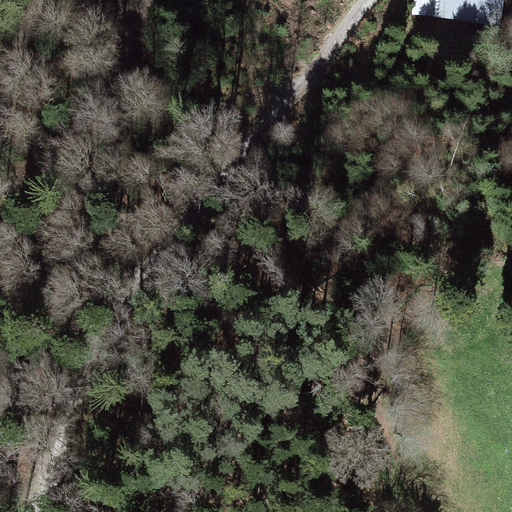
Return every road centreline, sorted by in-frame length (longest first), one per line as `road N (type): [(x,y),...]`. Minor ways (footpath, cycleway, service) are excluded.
road 1 (unclassified): [(360,0),(105,328),(62,431),(42,511)]
road 2 (unclassified): [(0,246),(109,79),(149,0)]
road 3 (unclassified): [(45,0),(0,131)]
